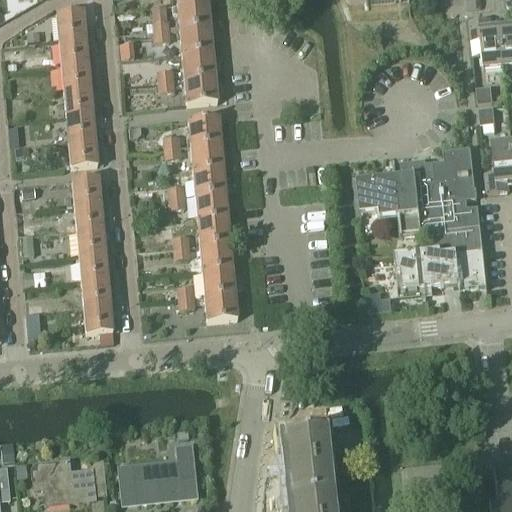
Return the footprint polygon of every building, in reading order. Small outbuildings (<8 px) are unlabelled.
[(174,0),(176,10),(206,7),(205,0),(174,0)] [(343,0),(344,2),(346,5),(348,6),(365,4),(366,11),(367,11),(367,8),(406,4),(408,20),(410,20),(407,0),(343,0)] [(176,10),(178,36),(208,33),(206,7),(176,10)] [(55,21),(57,47),(84,44),(82,19),(79,19),(55,21)] [(481,73),(501,70),(497,32),(487,34),(486,24),(469,25),(471,46),(473,62),(480,61),(481,73)] [(149,27),(151,38),(166,37),(165,25),(149,27)] [(501,70),(511,69),(511,30),(497,32),(501,70)] [(178,36),(180,61),(210,58),(208,33),(178,36)] [(33,37),(25,38),(26,47),(34,46),(33,37)] [(166,37),(151,38),(152,50),(167,48),(166,37)] [(57,47),(60,72),(79,70),(86,69),(84,44),(57,47)] [(180,61),(183,86),(213,83),(210,58),(180,61)] [(60,72),(62,97),(89,95),(86,69),(79,70),(60,72)] [(154,77),(155,89),(171,87),(170,76),(154,77)] [(213,83),(183,86),(185,111),(215,108),(213,83)] [(171,87),(155,89),(156,100),(172,99),(171,87)] [(474,93),(475,101),(476,109),(490,108),(489,100),(488,92),(474,93)] [(62,97),(64,123),(79,122),(91,121),(89,95),(62,97)] [(477,114),(478,121),(478,130),(492,129),(491,120),(490,113),(477,114)] [(64,123),(67,149),(94,146),(91,121),(79,122),(64,123)] [(186,127),(189,152),(219,149),(216,124),(186,127)] [(15,132),(7,133),(9,151),(18,150),(15,132)] [(160,143),(161,154),(177,153),(176,141),(160,143)] [(94,146),(67,149),(69,174),(79,173),(96,171),(94,146)] [(505,187),(511,185),(511,167),(510,146),(490,148),(493,177),(483,178),(486,198),(506,196),(505,187)] [(189,152),(191,177),(221,174),(219,149),(189,152)] [(25,153),(13,154),(14,164),(26,163),(25,153)] [(177,153),(161,154),(162,166),(178,164),(177,153)] [(465,203),(474,202),(469,154),(446,156),(447,165),(432,167),(434,187),(444,186),(446,205),(465,203)] [(400,240),(434,236),(435,247),(480,242),(477,212),(466,213),(465,203),(446,205),(444,186),(434,187),(432,167),(393,171),(394,185),(394,184),(398,221),(400,240)] [(191,177),(193,202),(224,199),(221,174),(191,177)] [(70,187),(72,212),(99,209),(97,184),(70,187)] [(379,223),(398,221),(394,184),(394,185),(357,189),(360,217),(378,215),(379,223)] [(165,193),(166,205),(181,203),(180,192),(165,193)] [(31,194),(19,195),(20,204),(32,202),(31,194)] [(193,202),(196,227),(226,224),(224,199),(193,202)] [(181,203),(166,205),(167,216),(183,215),(181,203)] [(72,212),(75,238),(102,235),(99,209),(72,212)] [(196,227),(198,253),(228,249),(226,224),(196,227)] [(75,238),(77,263),(104,261),(102,235),(75,238)] [(170,244),(171,255),(186,254),(185,242),(170,244)] [(435,247),(435,255),(439,254),(440,258),(481,254),(480,242),(435,247)] [(31,249),(20,250),(21,262),(32,261),(31,249)] [(198,253),(200,278),(231,275),(228,249),(198,253)] [(186,254),(171,255),(172,267),(187,265),(186,254)] [(439,254),(435,255),(394,259),(395,278),(399,277),(401,294),(405,294),(406,302),(425,300),(424,291),(443,289),(440,258),(439,254)] [(481,254),(440,258),(443,289),(457,287),(458,293),(485,290),(481,254)] [(77,263),(80,289),(107,286),(104,261),(77,263)] [(200,278),(203,303),(233,300),(231,275),(200,278)] [(31,278),(23,279),(24,291),(32,290),(31,278)] [(80,289),(82,315),(109,312),(107,286),(80,289)] [(174,294),(175,305),(191,304),(190,292),(174,294)] [(233,300),(203,303),(205,328),(236,325),(233,300)] [(191,304),(175,305),(176,317),(192,316),(191,304)] [(40,305),(24,307),(25,319),(42,318),(40,305)] [(109,312),(82,315),(84,340),(111,337),(109,312)] [(36,333),(25,334),(27,348),(38,347),(36,333)] [(281,442),(276,442),(278,458),(283,457),(287,490),(282,490),(283,505),(288,505),(330,500),(323,438),(281,442)] [(10,450),(0,451),(0,454),(1,466),(12,464),(10,450)] [(99,453),(92,453),(94,467),(100,466),(99,453)] [(122,505),(136,504),(137,509),(172,505),(171,500),(180,499),(180,504),(194,503),(192,482),(189,453),(176,454),(177,469),(118,475),(122,510),(123,510),(122,505)] [(33,496),(46,494),(47,510),(91,506),(91,501),(102,500),(99,467),(88,468),(89,477),(67,480),(66,468),(35,471),(31,476),(33,496)] [(25,471),(15,472),(17,484),(26,483),(25,471)] [(511,511),(511,471),(491,473),(494,504),(486,505),(486,511),(511,511)] [(0,507),(8,506),(5,474),(0,474),(0,507)] [(288,505),(283,505),(284,511),(331,511),(330,500),(288,505)]
